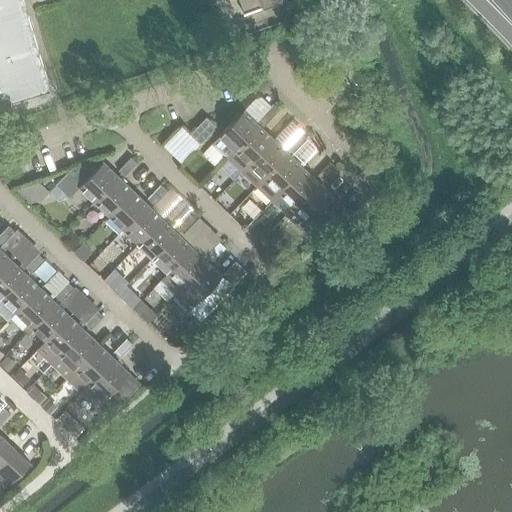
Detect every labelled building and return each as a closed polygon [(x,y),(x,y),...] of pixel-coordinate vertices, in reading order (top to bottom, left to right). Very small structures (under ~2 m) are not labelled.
[(0,0),(0,104),(50,89),(39,55),(21,0),(0,0)] [(262,9),(287,0),(237,0),(243,14),(261,7),(262,9)] [(263,112),(270,119),(276,112),(270,106),(263,112)] [(211,143),(226,158),(258,125),(242,111),(211,143)] [(270,119),(263,112),(257,119),(264,125),(270,119)] [(205,117),(189,135),(199,144),(215,127),(205,117)] [(226,158),(241,172),(272,139),(258,125),(226,158)] [(293,141),(299,147),(306,140),(299,134),(293,141)] [(241,172),(255,187),(287,154),(272,139),(241,172)] [(299,147),(293,141),(286,148),(293,154),(299,147)] [(270,201),(277,193),(302,168),(287,154),(255,187),(270,201)] [(123,164),(129,170),(136,163),(129,157),(123,164)] [(77,188),(92,202),(117,176),(98,158),(71,167),(55,185),(68,198),(77,188)] [(329,175),(335,169),(329,162),(322,169),(329,175)] [(129,170),(123,164),(116,171),(123,177),(129,170)] [(277,193),(292,207),(316,182),(302,168),(277,193)] [(329,175),(322,169),(316,176),(322,182),(329,175)] [(107,216),(132,191),(117,176),(92,202),(107,216)] [(40,200),(48,192),(37,182),(13,190),(25,204),(40,200)] [(348,212),(316,182),(292,207),(285,214),(300,229),(312,217),(328,232),(348,212)] [(58,201),(67,197),(54,185),(48,192),(58,201)] [(152,192),(159,198),(165,192),(159,185),(152,192)] [(122,230),(146,205),(132,191),(107,216),(122,230)] [(159,198),(152,192),(146,199),(152,205),(159,198)] [(146,205),(122,230),(137,245),(161,219),(146,205)] [(182,220),(188,227),(195,220),(188,214),(182,220)] [(161,219),(137,245),(151,259),(176,233),(161,219)] [(188,227),(182,220),(175,227),(182,234),(188,227)] [(1,232),(7,239),(14,232),(7,226),(1,232)] [(176,233),(151,259),(166,273),(191,247),(176,233)] [(218,255),(224,248),(218,242),(211,249),(218,255)] [(73,252),(81,260),(91,251),(82,243),(73,252)] [(174,293),(205,261),(191,247),(166,273),(167,273),(161,279),(174,293)] [(218,255),(211,249),(205,255),(211,262),(218,255)] [(0,268),(9,259),(0,250),(0,268)] [(30,261),(37,267),(43,260),(37,254),(30,261)] [(9,259),(0,268),(0,298),(24,273),(9,259)] [(37,267),(30,261),(24,267),(30,274),(37,267)] [(188,310),(196,302),(201,297),(213,307),(232,287),(205,261),(174,293),(172,295),(188,310)] [(24,273),(0,298),(0,299),(14,313),(39,288),(24,273)] [(102,280),(110,288),(116,282),(108,274),(102,280)] [(60,289),(66,295),(73,289),(66,282),(60,289)] [(39,288),(14,313),(29,327),(54,302),(39,288)] [(66,295),(60,289),(53,295),(59,302),(66,295)] [(132,309),(140,299),(135,294),(126,303),(132,309)] [(174,298),(157,317),(171,329),(187,310),(174,298)] [(44,341),(68,316),(54,302),(29,327),(44,341)] [(96,324),(102,317),(96,311),(89,317),(96,324)] [(50,364),(83,330),(68,316),(44,341),(36,350),(50,364)] [(96,324),(89,317),(83,324),(89,330),(96,324)] [(32,331),(25,325),(21,329),(28,336),(32,331)] [(65,378),(98,344),(83,330),(50,364),(65,378)] [(125,352),(132,345),(125,338),(119,345),(125,352)] [(88,384),(112,358),(98,344),(65,378),(80,392),(88,383),(88,384)] [(125,352),(119,345),(112,352),(118,358),(125,352)] [(0,362),(0,364),(7,372),(14,364),(6,356),(0,362)] [(106,418),(119,404),(139,384),(128,373),(112,358),(88,384),(88,383),(80,392),(79,392),(106,418)] [(18,371),(12,377),(22,386),(27,380),(18,371)] [(34,385),(27,393),(39,404),(46,397),(34,385)] [(57,406),(49,399),(41,407),(49,414),(57,406)] [(0,418),(2,420),(9,414),(2,407),(0,409),(0,418)] [(56,422),(62,428),(71,419),(65,413),(56,422)] [(28,464),(0,436),(0,475),(9,484),(28,464)]
